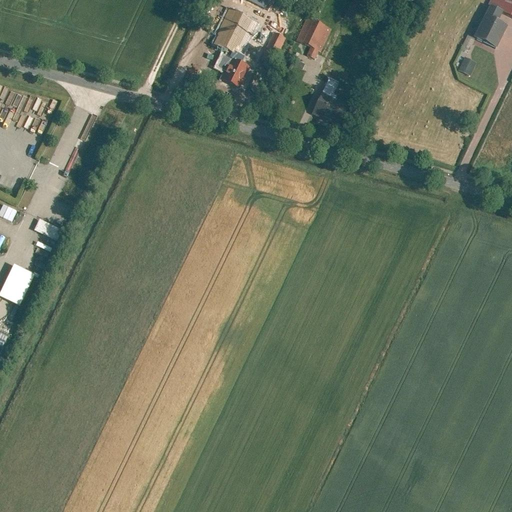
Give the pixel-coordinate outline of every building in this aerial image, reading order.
[(272,0),(245,0),(245,1),(268,10),(272,0)] [(511,0),(490,0),(487,7),(500,14),(511,19),(511,0)] [(496,22),(500,14),(487,7),(483,16),(496,22)] [(255,24),(228,12),(212,47),(239,59),(255,24)] [(472,37),(495,49),(506,27),(496,22),(483,16),(472,37)] [(331,30),(306,19),(296,41),(310,47),(319,51),(322,52),(331,30)] [(261,62),(272,66),(282,39),(272,35),(261,62)] [(341,86),(357,50),(340,43),(334,55),(330,53),(320,77),(327,80),(338,85),(341,86)] [(319,51),(310,47),(307,55),(315,59),(319,51)] [(477,65),(464,58),(458,70),(471,77),(477,65)] [(247,68),(230,61),(220,84),(236,91),(247,68)] [(327,80),(322,93),(332,98),(338,85),(327,80)] [(312,115),(333,124),(343,102),(332,98),(322,93),(312,115)] [(33,110),(44,113),(47,101),(36,98),(33,110)] [(52,239),(56,228),(35,221),(31,232),(52,239)] [(7,266),(0,282),(0,301),(17,308),(22,296),(31,275),(15,269),(15,270),(7,266)]
